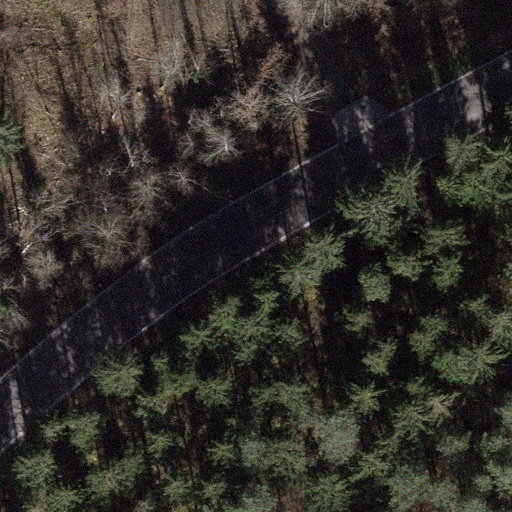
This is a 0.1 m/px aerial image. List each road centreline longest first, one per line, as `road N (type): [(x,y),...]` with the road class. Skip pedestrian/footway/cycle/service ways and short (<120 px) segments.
road 1 (tertiary): [(0,421),(170,275),(511,76)]
road 2 (track): [(285,0),(373,151)]
